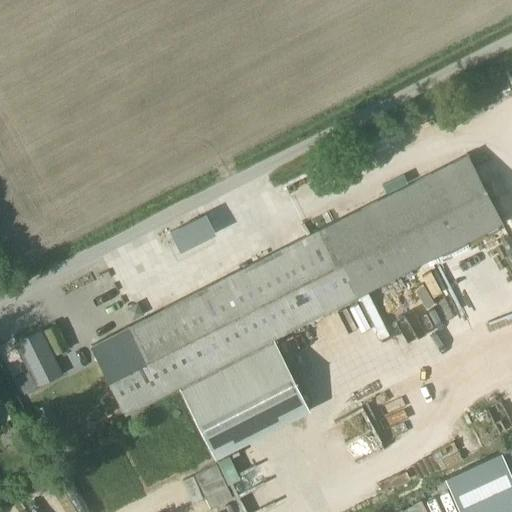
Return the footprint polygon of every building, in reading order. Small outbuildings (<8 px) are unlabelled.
[(467,156),(91,346),(125,414),(179,387),(215,459),(309,411),(273,339),(502,224),(484,188),(474,169),(467,156)] [(477,397),(483,416),(505,409),(498,389),(477,397)] [(511,448),(500,454),(511,478),(511,448)] [(463,511),(453,482),(437,487),(433,475),(409,483),(419,511),(463,511)] [(471,479),(461,483),(470,508),(480,504),(471,479)] [(409,511),(403,492),(385,498),(389,511),(409,511)]
